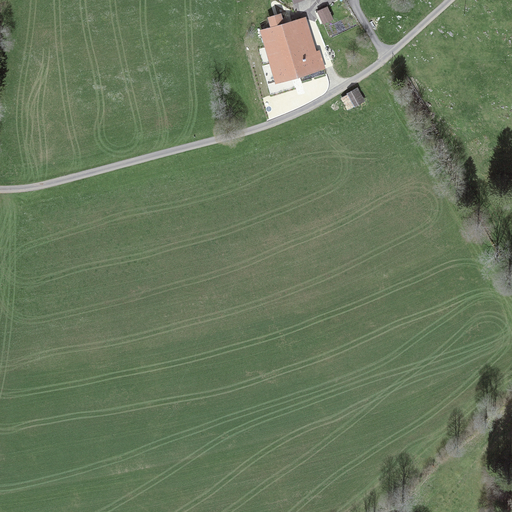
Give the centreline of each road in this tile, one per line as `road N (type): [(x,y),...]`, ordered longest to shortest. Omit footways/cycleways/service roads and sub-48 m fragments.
road 1 (unclassified): [(448,0),(365,73),(257,134),(0,191)]
road 2 (track): [(511,59),(365,73)]
